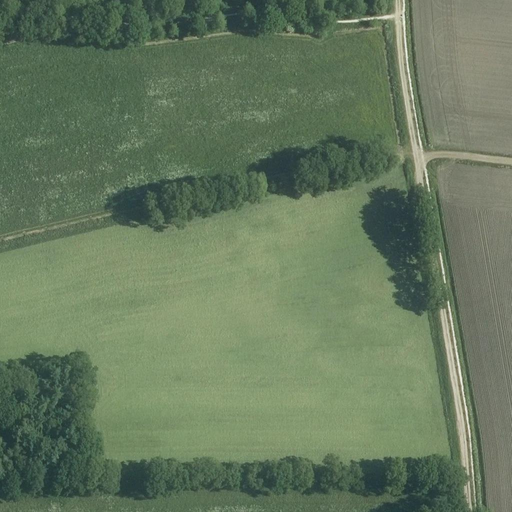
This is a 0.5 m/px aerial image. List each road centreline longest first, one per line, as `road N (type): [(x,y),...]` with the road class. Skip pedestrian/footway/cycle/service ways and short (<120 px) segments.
road 1 (track): [(0,246),(415,155)]
road 2 (track): [(470,511),(415,155)]
road 3 (track): [(415,155),(396,17)]
